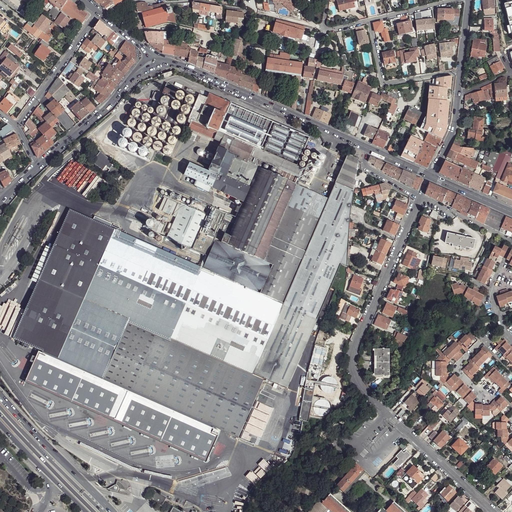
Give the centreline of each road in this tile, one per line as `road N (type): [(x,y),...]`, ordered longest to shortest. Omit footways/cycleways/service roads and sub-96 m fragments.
road 1 (unclassified): [(496,511),(387,413),(353,366),(419,196)]
road 2 (tertiary): [(369,149),(187,67),(153,62)]
road 3 (primary): [(111,511),(0,393)]
road 4 (tertiary): [(153,62),(37,165)]
road 5 (primary): [(102,511),(0,406)]
road 6 (residential): [(368,21),(383,82),(460,71)]
road 7 (unclassified): [(17,125),(99,13)]
road 8 (primary): [(0,413),(93,511)]
road 9 (primary): [(0,422),(86,511)]
